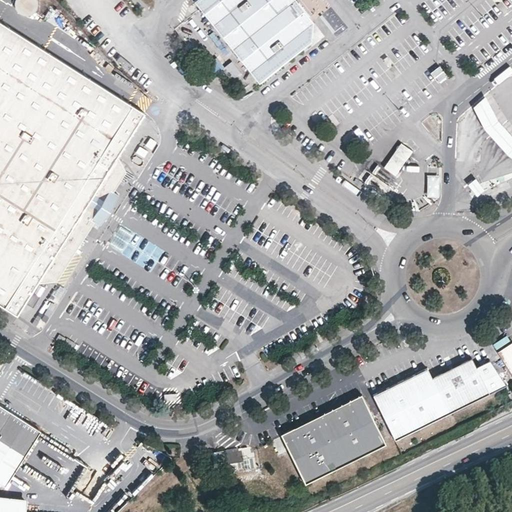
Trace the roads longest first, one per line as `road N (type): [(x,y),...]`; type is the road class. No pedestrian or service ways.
road 1 (unclassified): [(367,331),(188,428),(141,420),(0,333)]
road 2 (unclassified): [(417,230),(381,220),(222,107),(208,108)]
road 3 (unclassified): [(208,108),(213,124),(369,239),(391,265)]
road 4 (primary): [(345,511),(511,436)]
road 5 (unclassified): [(100,0),(159,70),(208,108)]
